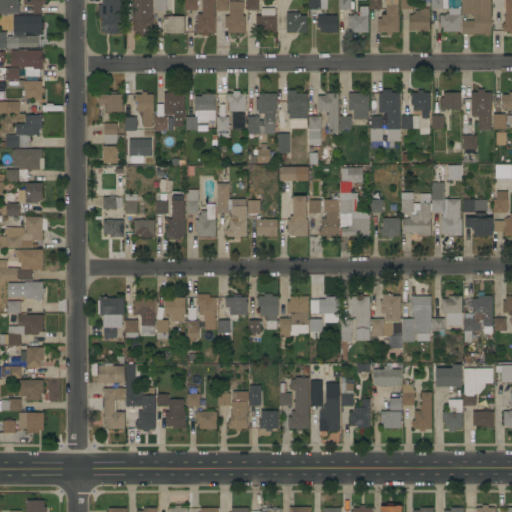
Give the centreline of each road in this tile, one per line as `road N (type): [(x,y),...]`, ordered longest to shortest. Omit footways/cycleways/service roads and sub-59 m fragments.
road 1 (tertiary): [(0,470),(511,468)]
road 2 (residential): [(77,0),(77,511)]
road 3 (residential): [(77,269),(511,265)]
road 4 (residential): [(77,65),(511,63)]
